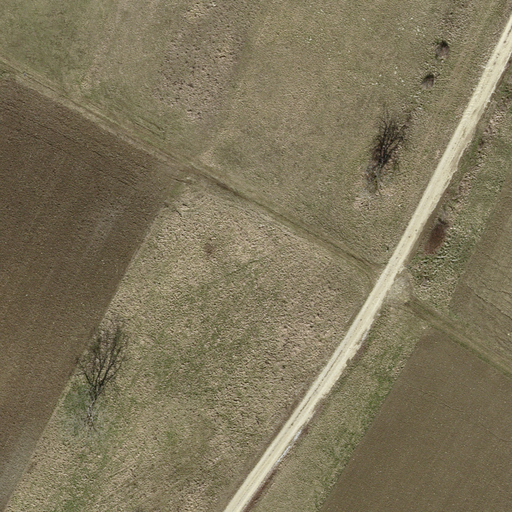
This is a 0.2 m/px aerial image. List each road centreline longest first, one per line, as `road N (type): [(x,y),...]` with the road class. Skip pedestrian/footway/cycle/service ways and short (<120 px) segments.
road 1 (track): [(231,511),(389,279),(511,32)]
road 2 (track): [(389,279),(511,362)]
